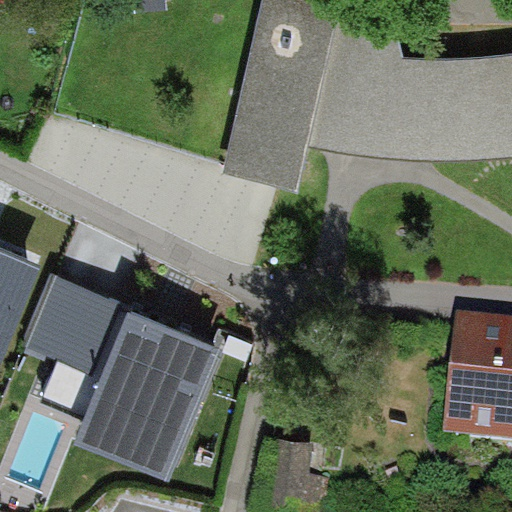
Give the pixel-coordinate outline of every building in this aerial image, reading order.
[(390,144),(441,148),(482,146),(511,142),(511,51),(485,58),(452,59),(377,54),(382,8),(345,0),(265,0),(229,165),(298,179),(313,120),(341,125),(390,133),(390,144)] [(0,239),(0,334),(34,253),(0,239)] [(132,298),(46,260),(16,333),(102,369),(132,298)] [(80,421),(165,457),(217,333),(132,298),(102,369),(80,421)] [(511,346),(452,340),(440,458),(511,464),(511,346)] [(309,451),(262,446),(254,511),(323,511),(326,491),(305,489),(309,451)]
